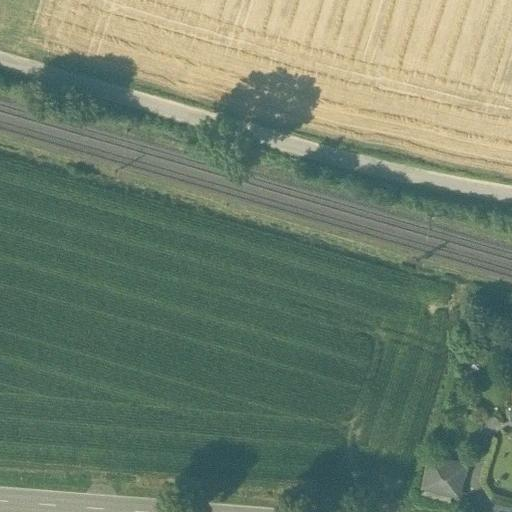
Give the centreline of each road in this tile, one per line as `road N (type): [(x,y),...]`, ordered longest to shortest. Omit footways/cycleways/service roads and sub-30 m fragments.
road 1 (unclassified): [(511,192),(429,177),(0,53)]
road 2 (secondary): [(139,511),(0,499)]
